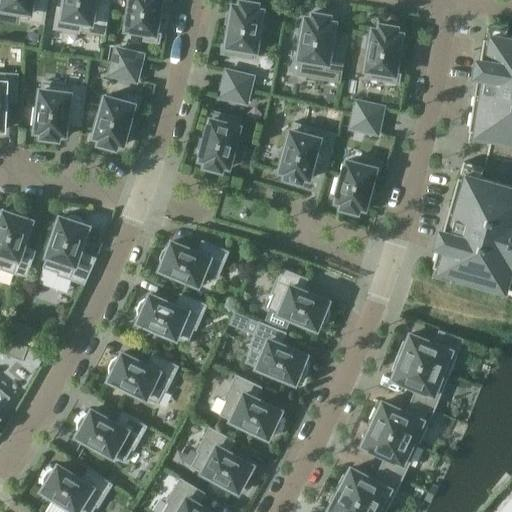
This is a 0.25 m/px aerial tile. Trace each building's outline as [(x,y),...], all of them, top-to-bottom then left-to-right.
[(2,0),(1,9),(20,12),(19,20),(43,24),(47,0),(2,0)] [(61,0),(65,1),(62,20),(81,23),(80,31),(104,35),(109,5),(95,2),(95,0),(61,0)] [(127,0),(126,11),(130,11),(127,30),(145,33),(144,40),(159,42),(160,33),(156,33),(161,0),(127,0)] [(259,32),(264,33),(267,16),(262,15),(263,9),(257,8),(258,3),(241,0),(240,5),(234,4),(227,45),(223,44),(221,52),(247,56),(248,49),(256,51),(259,32)] [(306,17),(305,23),(301,22),(298,39),(302,40),(299,59),(317,62),(316,68),(341,73),(346,44),(332,42),(335,22),(329,21),(330,15),(313,13),(312,18),(306,17)] [(365,50),(369,51),(365,77),(398,83),(400,74),(395,73),(402,33),(396,32),(397,27),(380,24),(379,29),(373,28),(372,34),(368,33),(365,50)] [(434,262),(456,269),(455,271),(507,286),(507,284),(511,284),(511,36),(507,36),(506,38),(486,35),(482,56),(481,56),(478,71),(480,71),(476,97),(470,128),(472,128),(470,139),(469,145),(465,162),(462,172),(460,171),(450,208),(452,209),(446,228),(444,227),(434,262)] [(116,50),(114,62),(140,68),(142,54),(116,50)] [(114,62),(112,76),(138,80),(140,68),(114,62)] [(0,72),(0,129),(4,129),(5,101),(18,101),(19,73),(0,72)] [(227,72),(222,97),(248,102),(253,76),(227,72)] [(32,125),(36,125),(36,131),(42,132),(41,137),(58,140),(59,134),(65,135),(68,115),(82,117),(85,87),(43,82),(42,90),(41,89),(38,108),(34,107),(32,125)] [(126,95),(124,101),(105,96),(101,114),(97,113),(92,130),(96,131),(94,137),(101,139),(99,144),(116,148),(117,143),(123,145),(134,106),(138,107),(141,99),(126,95)] [(358,101),(354,115),(399,125),(402,113),(383,109),(383,108),(358,101)] [(231,160),(235,161),(239,145),(235,144),(240,126),(239,126),(240,119),(209,111),(206,119),(211,120),(200,160),(206,161),(205,166),(222,171),(223,164),(229,166),(231,160)] [(354,115),(351,126),(377,133),(377,131),(396,136),(399,125),(354,115)] [(278,164),(282,165),(280,171),(286,173),(285,178),(301,183),(303,177),(309,179),(314,159),(328,163),(335,135),(311,129),(309,135),(291,131),(286,149),(282,148),(278,164)] [(334,195),(338,196),(336,201),(342,203),(342,208),(357,213),(359,207),(365,209),(375,170),(379,171),(382,162),(367,158),(365,166),(347,161),(342,179),(338,178),(334,195)] [(24,246),(33,220),(26,218),(27,215),(24,211),(17,209),(11,210),(10,213),(4,210),(0,223),(0,265),(2,266),(1,269),(27,278),(36,250),(24,246)] [(57,274),(85,284),(97,257),(80,251),(89,225),(83,223),(83,221),(80,217),(73,214),(68,215),(67,218),(60,216),(43,267),(58,272),(57,274)] [(163,263),(161,269),(199,285),(205,270),(219,276),(229,251),(202,240),(197,252),(172,241),(170,247),(167,246),(163,250),(160,256),(161,262),(163,263)] [(273,294),(267,308),(279,313),(318,328),(320,322),(323,323),(327,320),(330,313),(329,308),(326,307),(329,301),(303,291),(308,278),(281,267),(271,293),(273,294)] [(138,321),(188,342),(194,328),(197,329),(207,304),(181,293),(175,305),(150,294),(148,300),(145,299),(141,302),(138,309),(139,314),(141,315),(138,321)] [(307,355),(282,344),(287,332),(260,321),(249,346),(252,348),(246,362),(296,383),(298,376),(301,378),(305,374),(308,367),(307,362),(304,361),(307,355)] [(403,339),(397,354),(449,374),(462,340),(439,331),(434,343),(411,333),(408,341),(403,339)] [(0,352),(23,360),(28,346),(0,336),(0,352)] [(109,379),(158,403),(164,389),(167,390),(179,366),(153,353),(147,364),(123,352),(120,358),(117,357),(113,360),(109,367),(110,372),(112,373),(109,379)] [(397,354),(392,369),(396,370),(393,378),(416,387),(412,400),(434,410),(449,374),(397,354)] [(282,410),(257,398),(263,386),(236,374),(224,399),(227,400),(220,414),(269,437),(271,431),(274,433),(279,429),(282,423),(281,417),(279,416),(282,410)] [(375,407),(369,421),(419,444),(434,410),(412,400),(406,412),(383,401),(380,409),(375,407)] [(77,435),(124,461),(132,448),(134,449),(147,425),(122,411),(116,422),(92,409),(89,415),(86,413),(81,416),(78,423),(78,428),(80,430),(77,435)] [(369,421),(362,435),(366,437),(363,445),(386,455),(380,468),(403,479),(419,444),(369,421)] [(253,465),(229,452),(235,440),(210,426),(197,451),(199,452),(191,466),(239,491),(242,485),(244,487),(249,484),(253,477),(252,472),(250,471),(253,465)] [(42,490),(78,511),(91,511),(96,505),(99,506),(113,483),(88,468),(82,479),(58,464),(55,470),(52,468),(47,471),(44,477),(44,483),(46,484),(42,490)] [(343,473),(336,486),(383,511),(384,511),(403,479),(380,468),(374,479),(352,468),(348,475),(343,473)] [(212,511),(199,504),(205,492),(181,477),(166,501),(169,502),(162,511),(212,511)] [(383,511),(336,486),(329,500),(333,503),(329,510),(333,511),(383,511)]
